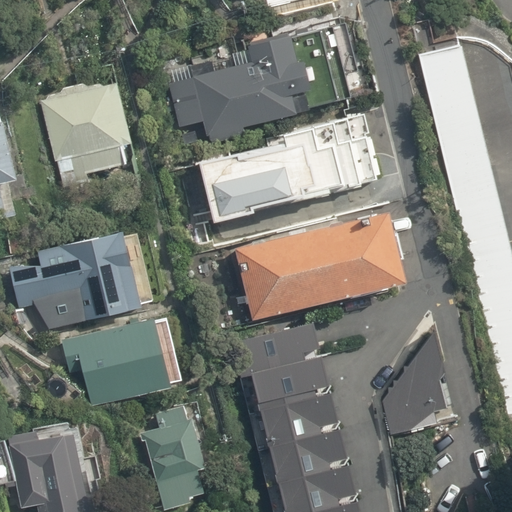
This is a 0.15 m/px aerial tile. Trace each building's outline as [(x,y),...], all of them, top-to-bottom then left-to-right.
[(362,91),(340,13),(242,40),(247,56),(165,79),(178,128),(203,121),(209,141),(249,130),(247,123),(362,91)] [(511,418),(511,264),(458,45),(418,55),(509,419),(511,418)] [(62,87),(41,99),(62,180),(135,162),(116,82),(88,81),(62,87)] [(379,180),(363,114),(197,156),(214,221),(379,180)] [(0,116),(0,218),(7,216),(0,188),(0,181),(16,177),(0,116)] [(393,279),(375,208),(237,242),(255,313),(393,279)] [(38,258),(8,265),(20,316),(73,303),(78,325),(152,307),(133,227),(36,251),(38,258)] [(346,316),(340,311),(291,321),(286,318),(268,322),(264,332),(255,335),(299,511),(325,511),(372,498),(340,356),(350,348),(353,335),(351,323),(346,316)] [(61,340),(66,365),(84,361),(94,404),(173,386),(158,318),(61,340)] [(161,511),(169,511),(193,506),(191,496),(204,492),(199,474),(210,471),(195,411),(140,425),(161,511)] [(36,511),(96,511),(80,431),(16,444),(23,481),(18,482),(23,508),(35,506),(36,511)]
